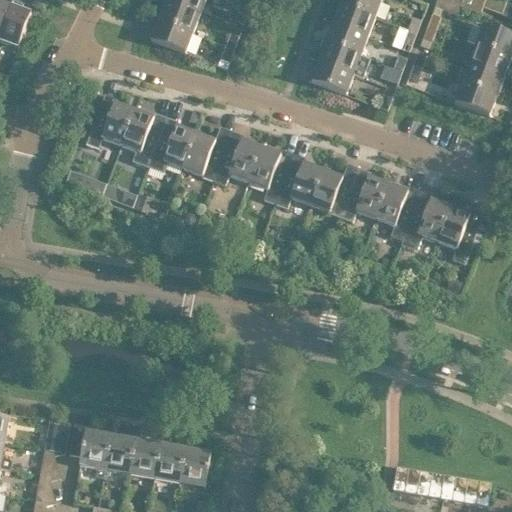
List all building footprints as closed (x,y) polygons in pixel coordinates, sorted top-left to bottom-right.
[(0,0),(0,33),(10,7),(1,3),(1,0),(0,0)] [(198,14),(203,0),(164,0),(164,2),(198,14)] [(241,0),(238,8),(247,11),(250,0),(241,0)] [(340,0),(339,5),(374,19),(381,0),(340,0)] [(447,0),(435,0),(433,8),(456,16),(459,8),(459,7),(460,5),(447,0)] [(459,7),(459,8),(478,15),(481,8),(482,6),(483,1),(481,0),(461,0),(462,1),(460,5),(459,7)] [(497,4),(485,0),(483,0),(483,1),(482,6),(481,8),(494,13),(497,4)] [(0,42),(16,48),(29,14),(19,10),(21,5),(12,2),(10,7),(0,33),(0,42)] [(191,34),(198,14),(164,2),(157,21),(191,34)] [(332,25),(367,38),(374,19),(339,5),(332,25)] [(242,24),(247,11),(238,8),(233,21),(242,24)] [(426,28),(434,31),(439,17),(431,14),(426,28)] [(406,31),(415,34),(420,21),(411,17),(406,31)] [(184,53),(191,34),(157,21),(149,40),(184,53)] [(332,25),(324,44),(360,57),(367,38),(332,25)] [(511,36),(482,26),(475,46),(509,59),(511,51),(511,36)] [(429,43),(434,31),(426,28),(421,40),(429,43)] [(410,47),(415,34),(406,31),(401,44),(410,47)] [(233,49),(237,37),(229,34),(224,46),(233,49)] [(324,44),(317,63),(353,76),(360,57),(324,44)] [(219,59),(228,62),(233,49),(224,46),(219,59)] [(475,46),(468,65),(502,78),(509,59),(475,46)] [(411,65),(420,68),(425,55),(416,52),(411,65)] [(392,69),(401,72),(405,59),(397,56),(392,69)] [(310,83),(345,96),(353,76),(317,63),(310,83)] [(407,78),(415,82),(420,68),(411,65),(407,78)] [(468,65),(461,84),(495,97),(502,78),(468,65)] [(385,88),(393,91),(401,72),(392,69),(385,88)] [(461,84),(453,104),(488,117),(495,97),(461,84)] [(377,108),(386,111),(389,103),(393,91),(385,88),(380,99),(377,108)] [(119,146),(132,111),(113,104),(115,99),(103,94),(84,145),(96,150),(100,139),(119,146)] [(132,111),(119,146),(135,151),(130,162),(146,168),(165,117),(153,113),(151,118),(132,111)] [(162,162),(181,169),(194,134),(175,127),(177,122),(165,117),(146,168),(158,173),(162,162)] [(199,177),(212,182),(230,132),(219,128),(213,141),(194,134),(181,169),(200,176),(199,177)] [(228,176),(246,183),(259,148),(240,140),(242,136),(230,132),(212,182),(224,186),(228,176)] [(261,201),(273,205),(291,155),(280,151),(279,155),(259,148),(246,183),(264,190),(261,201)] [(291,155),(273,205),(285,210),(289,199),(308,206),(321,171),(302,164),(304,159),(291,155)] [(326,215),(338,219),(357,168),(345,164),(340,178),(321,171),(308,206),(327,213),(326,215)] [(355,213),(373,220),(386,185),(367,177),(369,173),(357,168),(338,219),(350,224),(355,213)] [(69,172),(67,176),(65,183),(77,188),(82,176),(69,172)] [(388,237),(400,242),(419,192),(407,187),(405,192),(386,185),(373,220),(392,226),(388,237)] [(126,192),(121,205),(131,209),(136,196),(126,192)] [(416,236),(435,243),(448,208),(429,201),(431,196),(419,192),(400,242),(412,246),(416,236)] [(134,206),(135,210),(139,211),(143,210),(144,206),(143,202),(139,201),(135,203),(134,206)] [(448,208),(435,243),(454,250),(450,260),(463,265),(481,215),(469,210),(467,215),(448,208)] [(192,213),(187,212),(183,214),(182,219),(184,223),(189,224),(193,222),(194,217),(192,213)] [(0,442),(4,443),(8,417),(0,415),(0,442)] [(52,452),(54,456),(63,454),(69,423),(49,420),(44,450),(52,452)] [(80,457),(78,465),(104,470),(110,436),(94,433),(95,428),(73,424),(68,454),(80,457)] [(104,470),(129,475),(136,435),(127,434),(126,439),(110,436),(104,470)] [(129,475),(153,479),(159,445),(143,442),(144,437),(136,435),(129,475)] [(0,467),(9,470),(11,462),(9,459),(1,457),(4,443),(0,442),(0,467)] [(153,479),(178,483),(185,444),(176,442),(175,448),(159,445),(153,479)] [(185,444),(178,483),(203,488),(210,454),(194,451),(194,446),(185,444)] [(48,476),(49,481),(59,479),(54,456),(52,452),(44,450),(39,475),(48,476)] [(396,468),(392,491),(450,501),(485,507),(489,484),(454,478),(431,474),(396,468)] [(328,476),(311,473),(309,488),(326,491),(328,476)] [(43,502),(44,506),(54,503),(49,481),(48,476),(39,475),(35,500),(43,502)] [(43,502),(35,500),(32,511),(45,511),(44,506),(43,502)]
